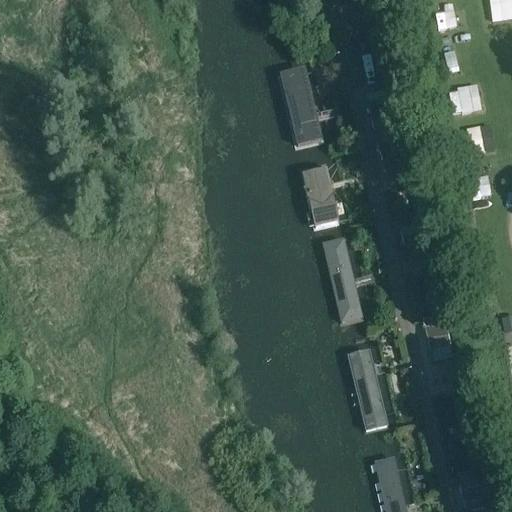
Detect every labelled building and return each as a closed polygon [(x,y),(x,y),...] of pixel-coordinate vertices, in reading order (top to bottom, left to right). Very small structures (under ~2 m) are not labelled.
[(450,43),(428,45),(430,68),(453,65),(450,43)] [(280,78),(299,154),(327,147),(309,71),(280,78)] [(455,83),(434,87),(439,110),(460,106),(455,83)] [(329,172),(302,178),(315,236),(342,229),(329,172)] [(346,243),(322,248),(341,330),(365,325),(346,243)] [(365,437),(390,431),(372,355),(347,360),(365,437)] [(382,511),(406,511),(392,450),(369,455),(382,511)]
